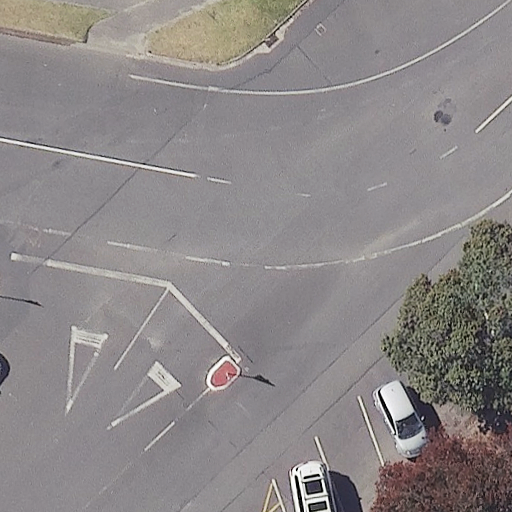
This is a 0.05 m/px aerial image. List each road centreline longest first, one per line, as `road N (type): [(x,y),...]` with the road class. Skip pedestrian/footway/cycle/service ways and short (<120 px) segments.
road 1 (unclassified): [(79,511),(236,359),(311,186)]
road 2 (residential): [(0,139),(201,177),(311,186)]
road 3 (unclassified): [(311,186),(369,187),(435,157),(511,93)]
